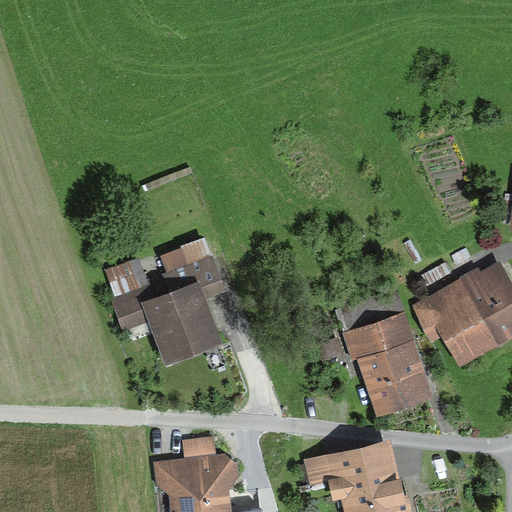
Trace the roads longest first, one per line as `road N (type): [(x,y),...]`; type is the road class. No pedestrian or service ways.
road 1 (residential): [(133,419),(511,453)]
road 2 (track): [(0,413),(133,419)]
